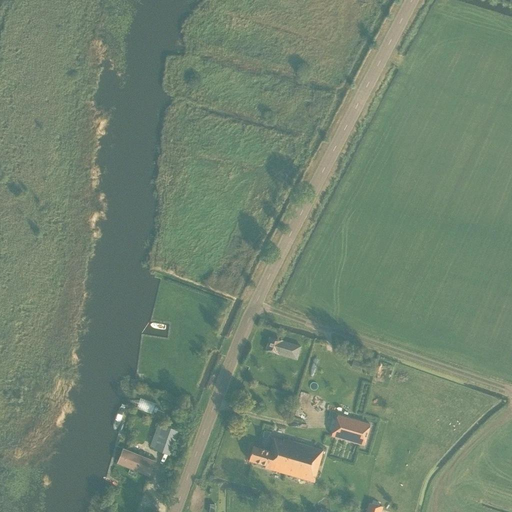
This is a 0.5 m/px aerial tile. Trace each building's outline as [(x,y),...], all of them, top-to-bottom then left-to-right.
[(288,342),(268,337),(264,352),(279,356),(279,354),(297,359),(301,347),(309,349),(312,339),(290,333),(288,342)] [(334,354),(332,366),(340,368),(342,356),(334,354)] [(360,371),(362,363),(353,361),(351,368),(360,371)] [(376,362),(374,370),(384,372),(386,365),(376,362)] [(265,414),(271,416),(274,406),(269,404),(265,414)] [(336,415),(330,436),(363,445),(369,424),(336,415)] [(158,425),(151,446),(169,453),(179,424),(164,420),(162,427),(158,425)] [(323,450),(297,443),(283,439),(282,441),(273,438),(269,451),(252,446),(248,461),(265,466),(264,468),(313,482),(316,474),(320,460),(323,450)] [(118,463),(148,475),(153,462),(123,450),(118,463)] [(381,511),(383,507),(368,503),(365,511),(381,511)]
